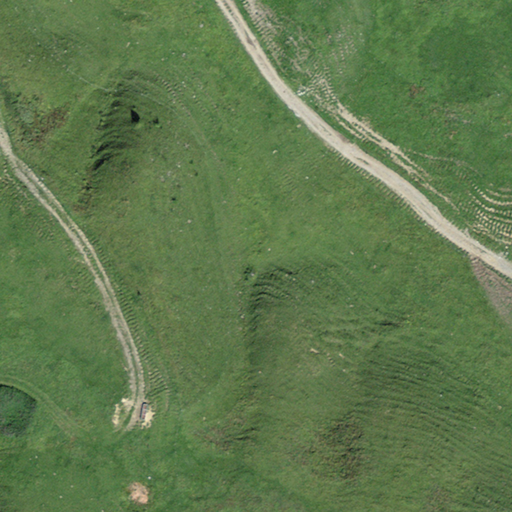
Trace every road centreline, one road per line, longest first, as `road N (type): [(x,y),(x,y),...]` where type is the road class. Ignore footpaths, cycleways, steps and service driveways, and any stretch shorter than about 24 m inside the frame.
road 1 (track): [(221,0),(282,93),(368,171),(511,271)]
road 2 (track): [(0,134),(10,160),(91,265),(135,376),(126,427)]
